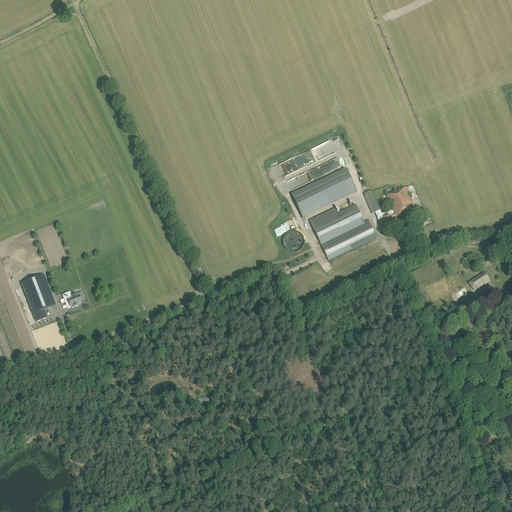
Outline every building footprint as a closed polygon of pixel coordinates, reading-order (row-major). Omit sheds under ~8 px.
[(333,153),(327,141),(318,146),(324,157),(333,153)] [(345,169),(291,195),(303,218),(356,192),(345,169)] [(379,221),(380,222),(382,227),(386,225),(386,226),(393,223),(391,219),(395,217),(395,218),(414,210),(406,188),(386,196),(392,210),(388,211),(390,216),(383,218),(383,219),(379,221)] [(364,194),(372,214),(380,211),(372,191),(364,194)] [(368,221),(364,223),(355,205),(337,213),(335,209),(309,221),(312,227),(320,244),(329,261),(349,252),(376,238),(374,234),(368,221)] [(420,227),(429,224),(426,218),(418,221),(420,227)] [(302,232),(288,232),(288,248),(302,247),(302,232)] [(469,283),(471,287),(474,291),(489,281),(484,273),(469,283)] [(21,284),(36,323),(48,318),(45,310),(56,306),(44,275),(21,284)] [(71,296),(63,299),(67,309),(71,308),(72,308),(72,309),(79,306),(78,305),(82,304),(81,301),(85,300),(82,293),(81,293),(78,295),(77,294),(72,296),(71,296)]
